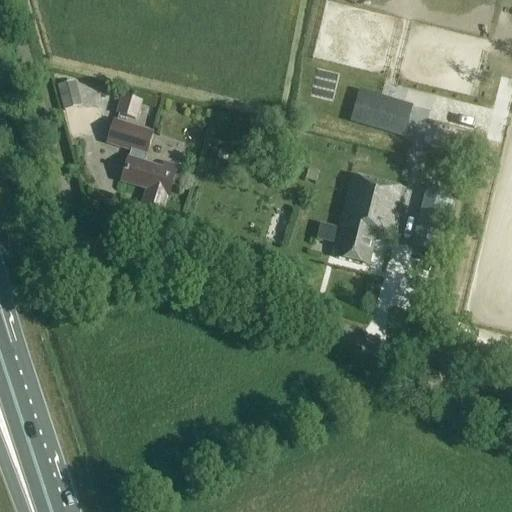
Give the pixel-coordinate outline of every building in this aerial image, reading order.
[(75,83),(57,88),(63,112),(82,108),(75,83)] [(359,93),(349,127),(355,129),(404,142),(410,123),(414,108),(359,93)] [(115,117),(137,123),(143,105),(121,98),(115,117)] [(144,164),(154,134),(114,121),(106,146),(131,153),(122,184),(147,191),(143,207),(162,213),(167,198),(169,199),(178,168),(165,164),(163,170),(144,164)] [(405,190),(351,178),(339,230),(342,231),(335,260),(368,268),(375,239),(392,243),(405,190)]
